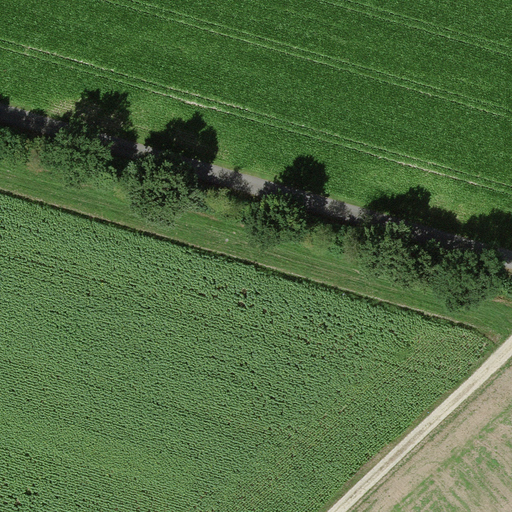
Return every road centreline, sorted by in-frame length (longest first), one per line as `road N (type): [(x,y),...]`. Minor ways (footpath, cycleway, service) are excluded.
road 1 (track): [(511,257),(0,111)]
road 2 (track): [(511,341),(332,511)]
